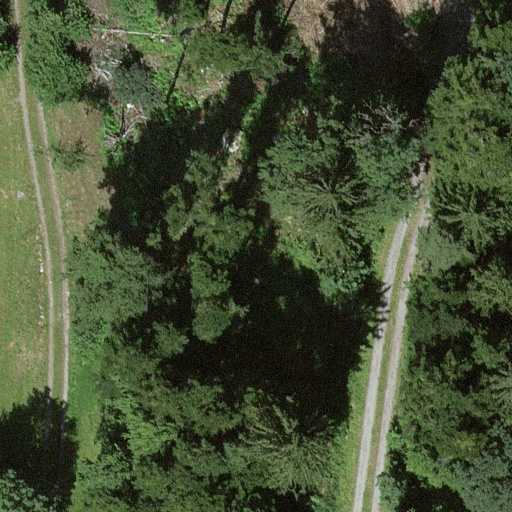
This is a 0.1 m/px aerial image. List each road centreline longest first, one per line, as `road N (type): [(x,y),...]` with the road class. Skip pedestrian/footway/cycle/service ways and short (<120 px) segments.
road 1 (track): [(363,511),(384,321),(422,194),(461,0)]
road 2 (track): [(22,0),(27,88),(57,250),(58,395),(47,511)]
